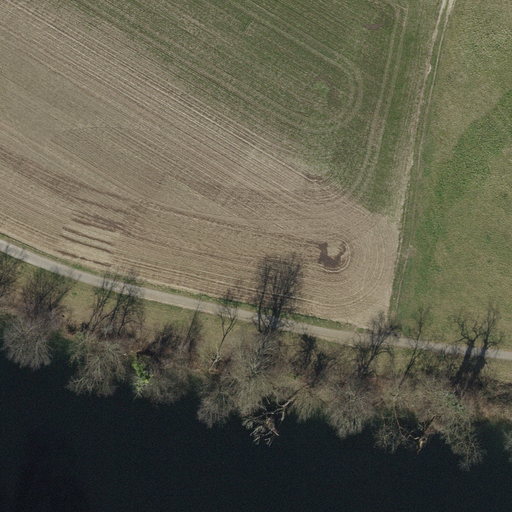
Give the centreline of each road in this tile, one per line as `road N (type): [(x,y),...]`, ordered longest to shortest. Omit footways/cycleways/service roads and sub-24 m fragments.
road 1 (track): [(384,340),(80,276),(0,244)]
road 2 (track): [(450,0),(384,340)]
